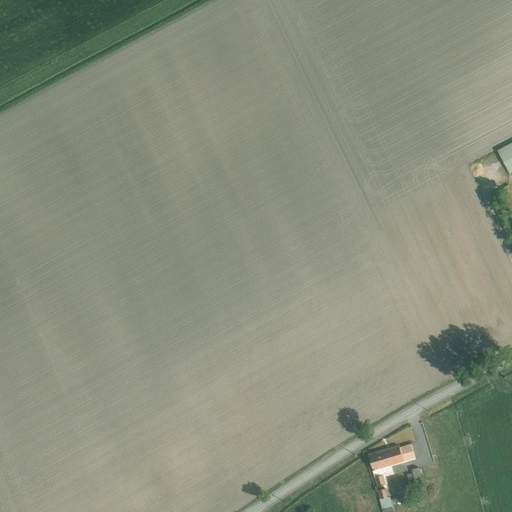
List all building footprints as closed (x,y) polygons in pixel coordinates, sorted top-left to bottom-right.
[(511,143),(501,150),(511,170),(511,143)] [(375,471),(414,464),(411,447),(372,454),(375,471)] [(410,465),(401,467),(402,475),(412,473),(410,465)] [(371,497),(380,496),(378,486),(369,488),(371,497)] [(386,511),(381,496),(372,498),(375,511),(386,511)]
